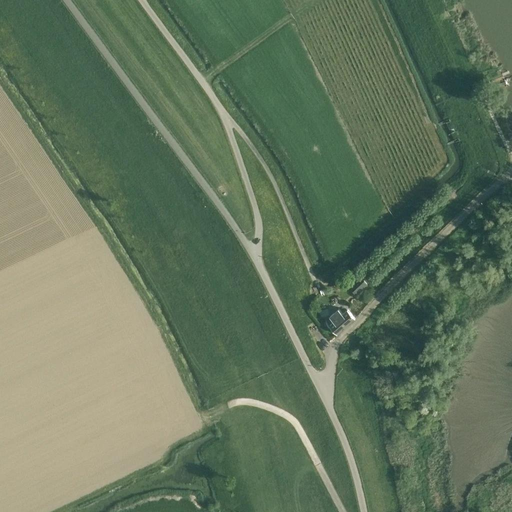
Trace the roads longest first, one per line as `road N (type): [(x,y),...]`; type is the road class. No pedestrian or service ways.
road 1 (unclassified): [(324,398),(255,261),(255,210),(223,116),(141,0)]
road 2 (residential): [(324,398),(342,335),(511,174)]
road 3 (unclassified): [(363,511),(324,398)]
